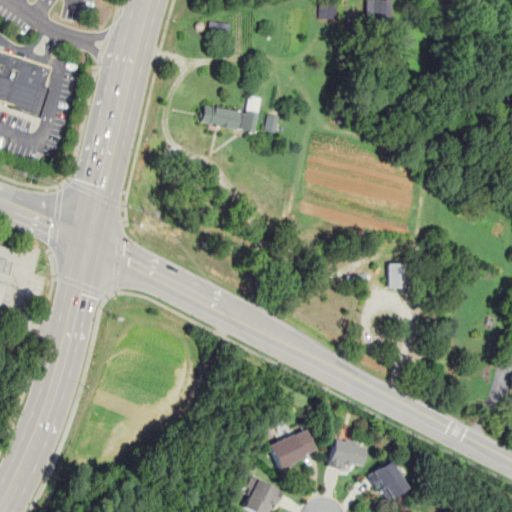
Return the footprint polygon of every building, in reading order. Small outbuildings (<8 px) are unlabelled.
[(389,0),(363,0),(363,17),(389,17),(389,0)] [(334,3),(316,3),(316,19),(334,19),(334,3)] [(206,35),(225,37),(227,24),(208,22),(206,35)] [(0,50),(0,101),(35,114),(49,67),(0,50)] [(259,97),(246,95),(243,111),(199,104),(196,123),(252,133),(259,97)] [(277,116),(265,114),(262,130),(274,132),(277,116)] [(0,273),(5,275),(8,259),(0,257),(0,273)] [(386,288),(404,288),(404,264),(386,264),(386,288)] [(302,429),(312,449),(300,455),(300,457),(276,468),(265,445),(290,433),(290,435),(302,429)] [(332,438),(363,446),(358,466),(350,464),(350,466),(345,465),(343,471),(324,466),(332,438)] [(364,474),(389,460),(405,487),(385,500),(376,485),(372,487),(364,474)] [(249,475),(280,490),(273,504),(270,503),(265,511),(251,511),(239,506),(248,489),(243,486),(249,475)]
